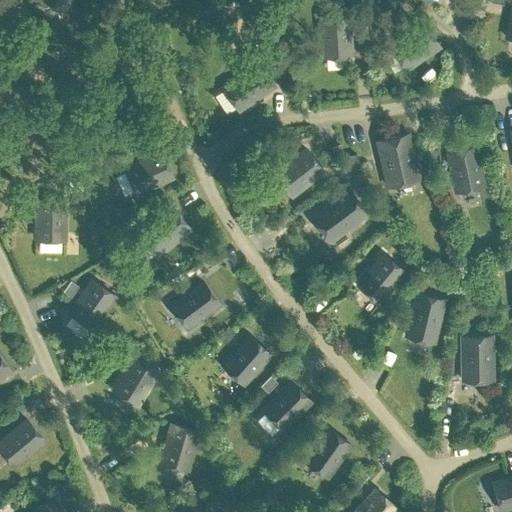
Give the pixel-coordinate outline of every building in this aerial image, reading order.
[(24,0),(36,15),(54,0),(24,0)] [(323,56),(351,54),(348,14),(320,16),(323,56)] [(406,68),(439,46),(423,23),(390,45),(406,68)] [(262,39),(251,44),(254,51),(265,46),(262,39)] [(238,109),(271,87),(256,64),(223,86),(238,109)] [(408,133),(377,140),(387,186),(419,179),(408,133)] [(331,146),(335,159),(345,156),(341,143),(331,146)] [(456,191),(483,185),(475,146),(447,151),(456,191)] [(291,195),(323,170),(305,148),(274,173),(291,195)] [(428,149),(429,161),(438,160),(437,148),(428,149)] [(136,193),(172,176),(160,151),(124,168),(136,193)] [(347,155),(350,168),(359,167),(356,154),(347,155)] [(369,212),(347,183),(308,212),(330,242),(369,212)] [(64,239),(64,199),(36,199),(36,239),(64,239)] [(159,254),(189,228),(171,207),(141,232),(159,254)] [(373,213),(381,224),(388,218),(380,208),(373,213)] [(379,302),(404,271),(382,253),(357,284),(379,302)] [(175,285),(187,278),(182,269),(170,275),(175,285)] [(91,327),(114,294),(91,278),(68,311),(91,327)] [(62,290),(70,296),(77,285),(70,279),(62,290)] [(187,327),(219,303),(203,281),(170,305),(187,327)] [(405,334),(432,341),(443,299),(416,292),(405,334)] [(482,307),(484,319),(495,317),(492,304),(482,307)] [(225,340),(234,329),(226,323),(217,333),(225,340)] [(243,383),(270,353),(249,335),(222,365),(243,383)] [(491,379),(491,353),(490,335),(462,336),(463,380),(491,379)] [(136,403),(157,369),(133,355),(112,389),(136,403)] [(0,377),(10,370),(0,356),(0,377)] [(82,372),(86,380),(98,373),(94,365),(82,372)] [(282,428),(310,400),(291,380),(262,409),(282,428)] [(0,449),(14,466),(45,441),(27,419),(0,441),(0,449)] [(189,472),(202,432),(170,422),(158,462),(189,472)] [(327,476),(350,444),(327,428),(304,460),(327,476)] [(139,435),(127,441),(131,449),(142,443),(139,435)] [(361,469),(352,479),(360,485),(368,475),(361,469)] [(501,509),(511,505),(511,475),(492,483),(501,509)] [(182,502),(185,511),(237,511),(228,486),(182,502)] [(392,511),(396,508),(376,489),(355,511),(392,511)] [(66,511),(56,497),(33,511),(66,511)]
